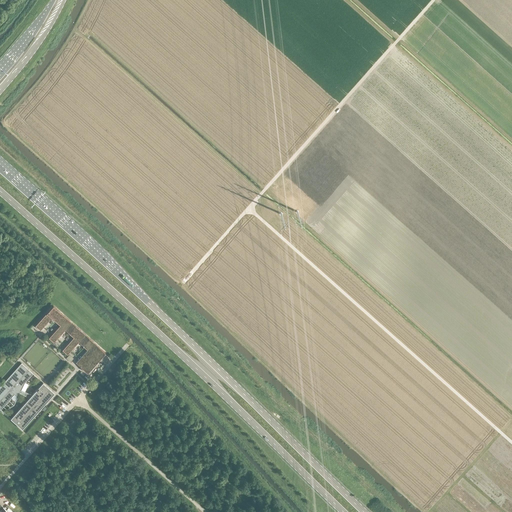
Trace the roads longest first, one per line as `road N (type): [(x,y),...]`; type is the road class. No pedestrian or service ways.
road 1 (primary): [(364,511),(0,169)]
road 2 (primary): [(0,190),(342,511)]
road 3 (track): [(183,283),(433,0)]
road 4 (track): [(248,207),(511,442)]
